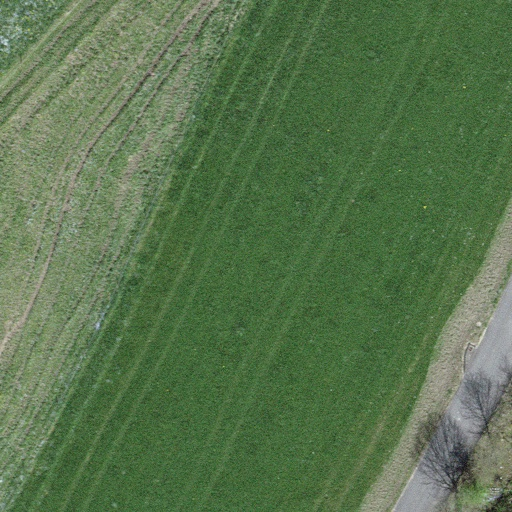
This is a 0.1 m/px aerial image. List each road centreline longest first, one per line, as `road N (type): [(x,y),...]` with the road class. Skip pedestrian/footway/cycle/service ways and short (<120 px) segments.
road 1 (unclassified): [(423,511),(468,438),(511,338)]
road 2 (track): [(0,105),(100,0)]
